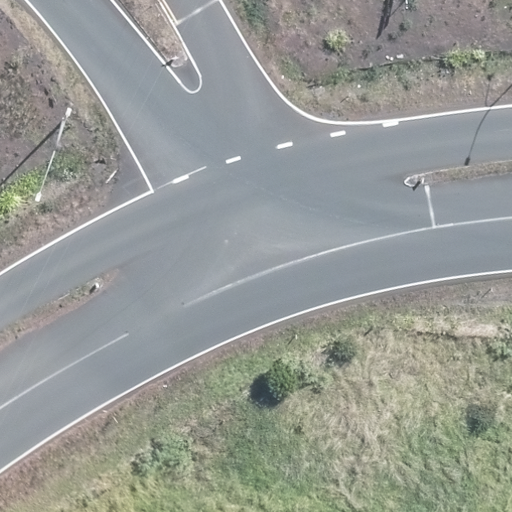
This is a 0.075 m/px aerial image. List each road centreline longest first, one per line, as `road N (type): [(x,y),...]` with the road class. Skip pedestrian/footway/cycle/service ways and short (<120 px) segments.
road 1 (tertiary): [(233,286),(67,362),(0,406)]
road 2 (tertiary): [(198,207),(146,111),(58,0)]
road 3 (tertiary): [(278,173),(511,137)]
road 4 (tertiary): [(0,309),(198,207)]
road 5 (tertiary): [(511,218),(427,227),(310,256)]
road 6 (tertiary): [(186,0),(278,173)]
